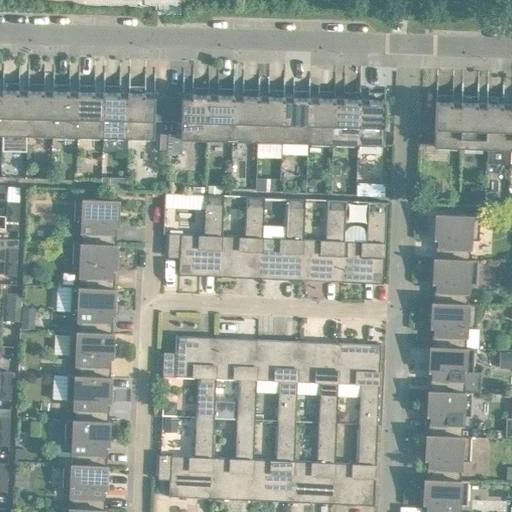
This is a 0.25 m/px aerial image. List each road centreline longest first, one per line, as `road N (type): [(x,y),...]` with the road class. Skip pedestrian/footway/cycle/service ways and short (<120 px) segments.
road 1 (residential): [(406,45),(0,36)]
road 2 (residential): [(397,313),(406,45)]
road 3 (residential): [(149,299),(397,313)]
road 4 (residential): [(139,511),(149,299)]
road 5 (residential): [(387,511),(397,313)]
